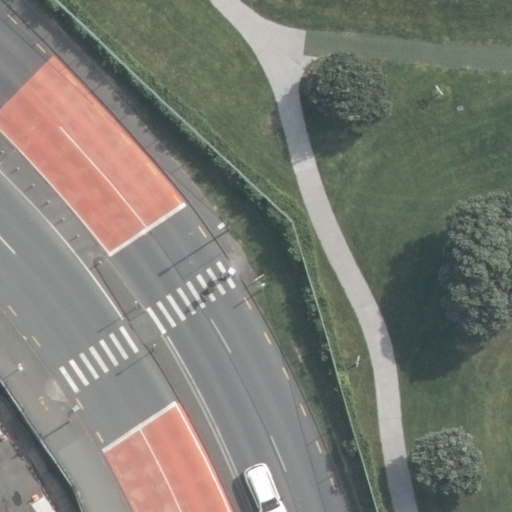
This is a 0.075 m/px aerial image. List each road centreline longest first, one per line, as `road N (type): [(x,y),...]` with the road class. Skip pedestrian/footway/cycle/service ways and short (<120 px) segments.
road 1 (unclassified): [(0,75),(139,230),(202,330),(293,511)]
road 2 (unclassified): [(183,511),(92,346),(0,231)]
